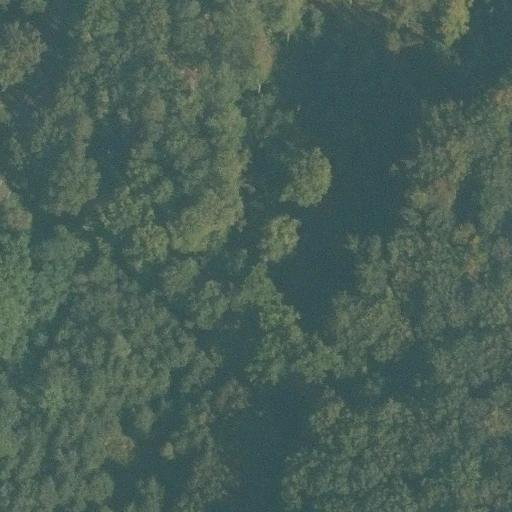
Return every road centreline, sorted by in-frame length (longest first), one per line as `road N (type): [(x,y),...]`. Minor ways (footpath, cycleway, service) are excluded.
road 1 (track): [(432,511),(63,160),(23,131)]
road 2 (secondary): [(0,183),(82,0)]
